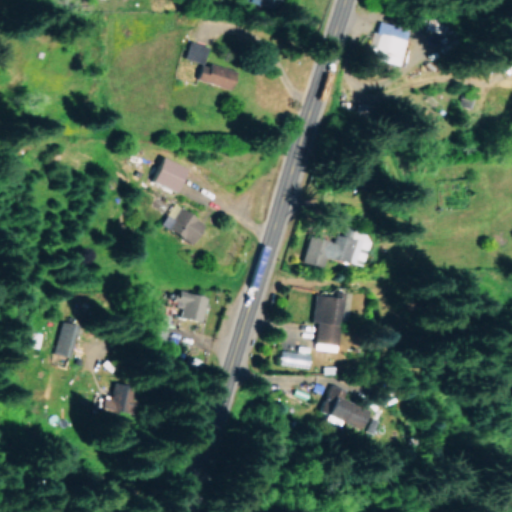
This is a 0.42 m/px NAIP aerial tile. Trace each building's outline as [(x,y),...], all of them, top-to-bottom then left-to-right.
[(244,0),(244,2),(271,10),(273,0),(244,0)] [(391,64),(401,28),(374,20),(363,56),(391,64)] [(191,77),(224,87),(229,69),(198,59),(203,46),(183,40),(178,57),(196,62),(191,77)] [(181,165),(155,156),(146,181),(172,190),(181,165)] [(187,243),(200,221),(170,203),(157,225),(187,243)] [(304,234),(297,261),(317,266),(320,255),(355,264),(363,235),(335,227),(331,241),(304,234)] [(177,307),(175,315),(196,321),(203,295),(173,288),(169,305),(177,307)] [(140,335),(159,341),(168,315),(148,309),(140,335)] [(75,330),(57,324),(48,351),(66,357),(75,330)] [(304,366),(305,352),(276,350),(275,364),(304,366)] [(354,426),(360,407),(339,401),(342,389),(329,385),(321,416),(354,426)]
